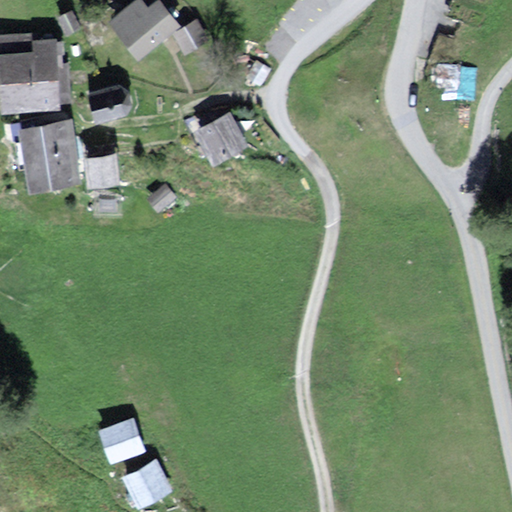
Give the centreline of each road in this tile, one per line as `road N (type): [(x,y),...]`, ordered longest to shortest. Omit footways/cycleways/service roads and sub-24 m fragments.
road 1 (track): [(282,100),(287,133),(324,178),(330,211),(302,387),(329,511)]
road 2 (unclassified): [(458,203),(511,445)]
road 3 (unclassified): [(439,174),(405,122),(398,95),(417,0)]
road 4 (track): [(375,0),(308,51),(282,100)]
road 5 (unclassified): [(463,177),(475,166),(486,103),(511,67)]
